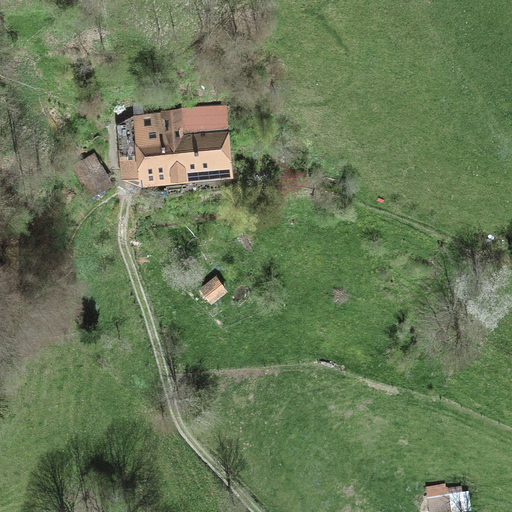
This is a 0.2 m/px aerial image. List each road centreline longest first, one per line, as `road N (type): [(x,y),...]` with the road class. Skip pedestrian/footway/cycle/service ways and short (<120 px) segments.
road 1 (track): [(122,184),(287,171),(511,254)]
road 2 (track): [(122,184),(122,240),(176,419),(260,511)]
